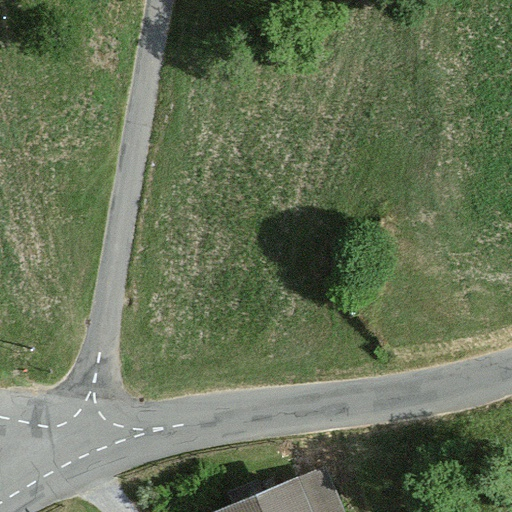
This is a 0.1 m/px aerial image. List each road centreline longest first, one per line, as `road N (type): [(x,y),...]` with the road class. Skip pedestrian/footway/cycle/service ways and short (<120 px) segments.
road 1 (unclassified): [(84,463),(163,0)]
road 2 (unclassified): [(511,368),(423,398),(245,422),(84,463)]
